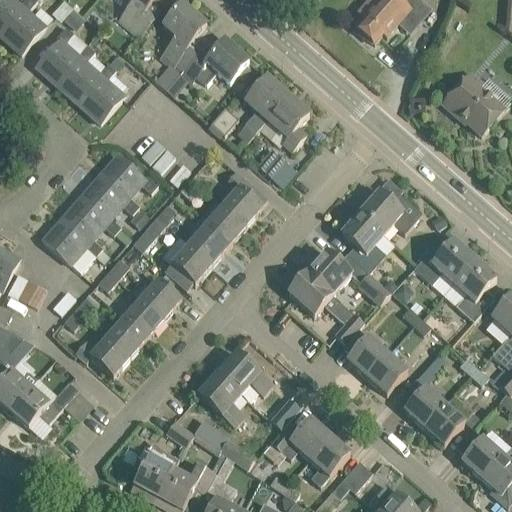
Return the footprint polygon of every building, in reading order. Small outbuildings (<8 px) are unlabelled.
[(0,0),(0,34),(20,11),(8,0),(0,0)] [(43,0),(28,0),(20,11),(0,34),(0,39),(1,41),(2,40),(12,49),(11,50),(22,59),(35,44),(46,33),(28,17),(37,7),(43,0)] [(50,18),(73,35),(91,10),(77,0),(74,0),(68,9),(61,3),(50,18)] [(116,0),(119,2),(120,0),(127,0),(134,6),(120,23),(140,41),(154,23),(146,16),(159,0),(116,0)] [(371,10),(362,21),(365,24),(357,34),(374,49),(383,39),(387,42),(411,14),(394,0),(373,0),(368,7),(371,10)] [(167,96),(198,60),(188,52),(207,31),(183,9),(163,32),(177,44),(162,61),(171,69),(156,86),(167,96)] [(55,88),(78,61),(65,49),(74,39),(66,32),(56,44),(59,47),(37,72),(38,73),(39,72),(49,81),(48,82),(55,88)] [(112,35),(105,43),(114,51),(121,43),(112,35)] [(231,89),(236,83),(250,67),(225,46),(207,68),(198,60),(167,96),(175,103),(190,85),(192,87),(198,80),(208,90),(218,78),(231,89)] [(96,58),(91,54),(87,51),(78,61),(55,88),(59,92),(60,91),(70,100),(69,101),(76,107),(99,80),(87,68),(96,58)] [(107,86),(116,76),(124,67),(116,61),(108,70),(108,69),(99,80),(76,107),(80,110),(81,109),(91,118),(90,119),(101,129),(125,102),(107,86)] [(460,122),(482,141),(505,115),(480,92),(483,89),(471,78),(443,110),(459,123),(460,122)] [(267,126),(289,102),(267,83),(246,108),(257,117),(246,129),(256,139),(267,126)] [(288,144),(284,149),(293,157),(307,141),(298,133),(310,120),(289,102),(267,126),(288,144)] [(212,129),(224,140),(225,140),(239,124),(226,113),(212,129)] [(141,162),(150,169),(165,153),(157,145),(141,162)] [(161,178),(176,162),(167,154),(152,171),(161,178)] [(297,176),(285,166),(272,154),(258,170),(271,182),(283,192),(297,176)] [(144,184),(134,175),(119,162),(118,162),(119,163),(110,174),(109,173),(103,179),(130,203),(142,190),(152,199),(159,191),(147,180),(144,184)] [(178,191),(191,176),(183,169),(170,184),(178,191)] [(268,204),(253,191),(237,177),(228,187),(236,195),(222,211),(246,232),(264,213),(262,211),(268,204)] [(141,212),(130,203),(103,179),(99,184),(100,184),(91,195),(90,194),(85,200),(112,224),(124,211),(134,220),(141,212)] [(191,184),(181,196),(190,204),(201,192),(191,184)] [(379,197),(362,217),(372,226),(371,228),(374,230),(373,231),(383,240),(393,229),(405,239),(423,219),(402,200),(393,210),(379,197)] [(122,233),(112,224),(85,200),(81,204),(82,205),(73,215),(72,215),(66,222),(93,245),(105,232),(115,241),(122,233)] [(177,218),(169,211),(168,210),(157,223),(166,231),(177,218)] [(229,252),(246,232),(222,211),(205,230),(229,252)] [(362,217),(342,239),(356,252),(348,261),(369,279),(377,270),(386,260),(375,250),(383,240),(373,231),(374,230),(371,228),(372,226),(362,217)] [(104,254),(93,245),(66,222),(62,225),(63,226),(54,236),(53,236),(44,246),(71,270),(72,269),(81,278),(96,262),(97,262),(104,254)] [(156,242),(166,231),(157,223),(147,234),(156,242)] [(212,271),(229,252),(205,230),(188,249),(212,271)] [(454,290),(476,266),(454,247),(444,258),(435,250),(415,274),(432,290),(442,279),(454,290)] [(195,291),(212,271),(188,249),(171,269),(195,291)] [(0,293),(3,296),(20,265),(7,258),(6,259),(0,255),(0,293)] [(348,261),(340,270),(326,257),(308,278),(333,301),(352,280),(361,289),(358,292),(380,312),(391,300),(369,279),(348,261)] [(109,277),(119,285),(129,273),(120,264),(109,277)] [(474,328),(482,319),(496,304),(487,296),(497,285),(476,266),(454,290),(466,300),(456,311),(474,328)] [(108,297),(119,285),(109,277),(99,289),(108,297)] [(364,329),(333,301),(308,278),(289,299),(315,322),(324,311),(345,329),(335,341),(345,350),(364,329)] [(18,304),(28,284),(19,279),(8,299),(18,304)] [(166,279),(160,286),(167,292),(169,294),(175,286),(166,279)] [(28,308),(38,289),(29,284),(19,303),(28,308)] [(169,294),(167,292),(160,286),(158,284),(141,304),(165,325),(182,306),(169,294)] [(38,313),(47,295),(38,290),(29,308),(38,313)] [(62,320),(76,304),(68,296),(54,313),(62,320)] [(75,316),(85,324),(96,311),(87,303),(75,316)] [(511,303),(494,324),(511,340),(493,361),(511,377),(511,376),(511,303)] [(147,345),(165,325),(141,304),(123,324),(147,345)] [(0,312),(0,327),(3,329),(9,317),(0,312)] [(414,331),(421,323),(410,313),(403,321),(414,331)] [(75,336),(85,324),(75,316),(65,327),(75,336)] [(414,331),(425,341),(432,333),(421,323),(414,331)] [(131,364),(147,345),(123,324),(107,343),(131,364)] [(458,332),(446,345),(453,351),(465,338),(458,332)] [(1,350),(0,351),(0,369),(10,358),(16,351),(23,344),(12,338),(1,350)] [(367,383),(388,360),(368,342),(348,366),(367,383)] [(113,383),(131,364),(107,343),(96,355),(87,347),(76,359),(87,368),(91,363),(113,383)] [(11,376),(19,366),(26,359),(16,351),(10,358),(0,369),(0,407),(10,416),(38,385),(29,378),(22,386),(11,376)] [(272,390),(259,378),(236,358),(217,380),(241,401),(252,389),(264,400),(272,390)] [(387,400),(400,385),(408,377),(388,360),(367,383),(387,400)] [(471,382),(478,374),(467,364),(460,372),(471,382)] [(478,374),(471,382),(482,391),(489,383),(478,374)] [(511,402),(511,400),(511,376),(511,377),(499,391),(507,398),(507,399),(511,402)] [(233,411),(241,401),(217,380),(199,400),(214,413),(236,432),(245,422),(233,411)] [(70,387),(58,401),(39,384),(38,385),(10,416),(29,433),(42,445),(53,433),(49,429),(64,412),(80,426),(93,410),(78,397),(79,396),(70,387)] [(312,402),(302,393),(301,392),(270,427),(281,437),(290,427),(312,402)] [(446,410),(426,393),(405,416),(425,434),(446,410)] [(511,402),(507,399),(499,407),(511,417),(511,402)] [(444,451),(458,436),(466,427),(446,410),(425,434),(444,451)] [(311,465),(331,442),(311,424),(300,436),(290,427),(281,437),(272,448),(291,465),(300,455),(311,465)] [(176,427),(167,440),(187,454),(196,440),(176,427)] [(321,492),(337,474),(350,459),(331,442),(311,465),(320,474),(311,484),(321,492)] [(482,484),(503,460),(484,443),(462,467),(482,484)] [(257,462),(230,445),(222,458),(248,476),(257,462)] [(160,469),(165,459),(155,449),(146,459),(139,473),(142,475),(131,495),(156,509),(174,476),(160,469)] [(511,468),(503,460),(482,484),(502,502),(507,496),(511,499),(511,468)] [(350,493),(352,495),(356,499),(373,479),(360,467),(342,487),(333,496),(341,503),(350,493)] [(206,501),(216,483),(218,480),(197,469),(188,484),(174,476),(156,509),(162,511),(185,511),(195,495),(206,501)] [(283,499),(289,490),(277,482),(271,491),(283,499)] [(230,511),(229,511),(238,495),(216,483),(206,501),(204,504),(214,509),(212,511),(230,511)] [(283,499),(294,507),(295,507),(301,498),(289,490),(283,499)] [(369,510),(370,511),(410,511),(386,491),(369,510)]
